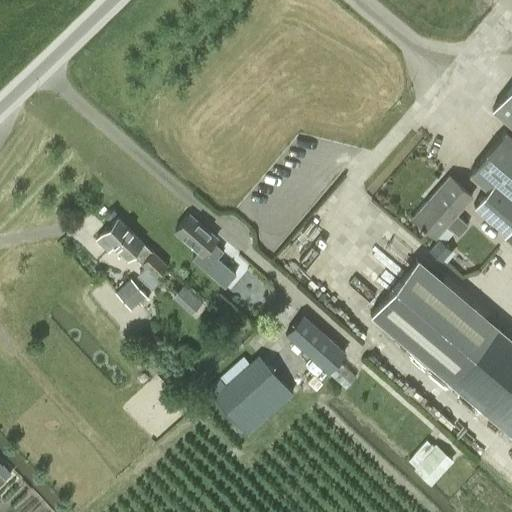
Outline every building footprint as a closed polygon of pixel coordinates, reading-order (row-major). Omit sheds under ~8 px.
[(511,84),(491,109),(511,126),(511,84)] [(476,201),(508,228),(511,223),(511,136),(504,130),(468,172),(486,188),(476,201)] [(449,175),(412,216),(435,236),(446,224),(458,235),(467,224),(456,213),(471,196),(449,175)] [(198,250),(192,258),(224,286),(235,273),(216,257),(223,250),(212,241),(216,237),(189,213),(174,230),(198,250)] [(117,217),(96,238),(107,250),(113,244),(127,258),(131,253),(140,261),(140,262),(155,276),(166,265),(151,250),(151,251),(142,242),(142,241),(117,217)] [(511,223),(508,228),(503,234),(511,241),(511,223)] [(438,237),(428,249),(441,260),(451,248),(438,237)] [(511,338),(416,258),(369,313),(511,433),(511,338)] [(129,308),(145,294),(131,278),(115,292),(129,308)] [(171,296),(189,313),(201,301),(183,284),(171,296)] [(327,371),(345,351),(303,314),(285,333),(327,371)] [(292,392),(259,354),(225,384),(220,378),(207,389),(235,420),(245,432),(266,414),(292,392)] [(425,441),(407,460),(414,466),(412,468),(428,483),(451,459),(435,444),(432,448),(425,441)] [(0,476),(3,480),(10,474),(2,465),(0,467),(0,476)]
